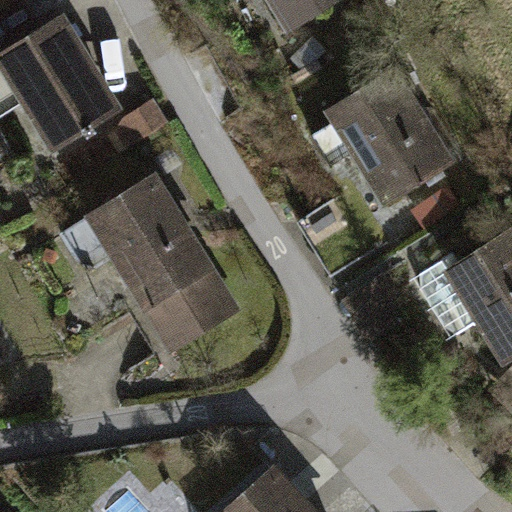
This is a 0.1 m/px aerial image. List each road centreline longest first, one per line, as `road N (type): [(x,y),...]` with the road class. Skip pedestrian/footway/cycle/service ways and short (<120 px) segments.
road 1 (residential): [(140,0),(358,387)]
road 2 (residential): [(0,446),(358,387)]
road 3 (residential): [(358,387),(451,496),(476,511)]
